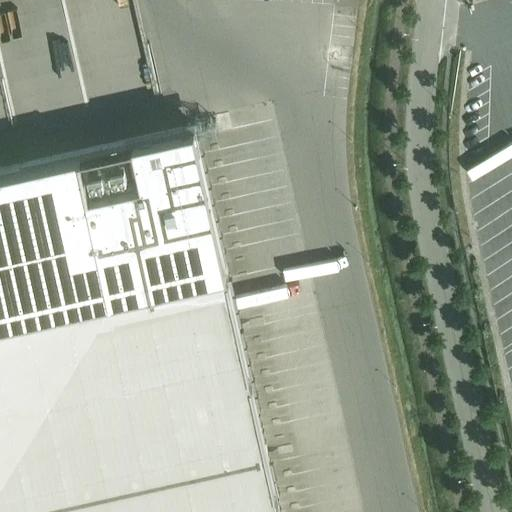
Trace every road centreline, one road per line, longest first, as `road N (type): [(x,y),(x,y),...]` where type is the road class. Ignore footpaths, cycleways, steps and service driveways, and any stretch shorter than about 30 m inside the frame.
road 1 (unclassified): [(490,511),(423,199),(431,0)]
road 2 (unknown): [(258,71),(63,125)]
